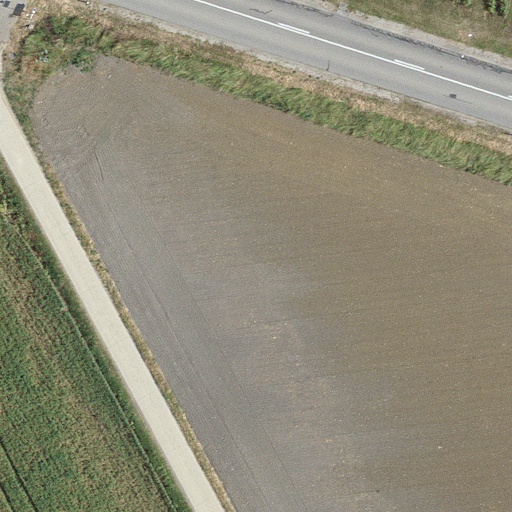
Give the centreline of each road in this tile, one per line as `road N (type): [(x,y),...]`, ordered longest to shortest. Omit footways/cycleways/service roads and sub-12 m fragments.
road 1 (track): [(214,511),(0,114)]
road 2 (secondary): [(195,0),(511,100)]
